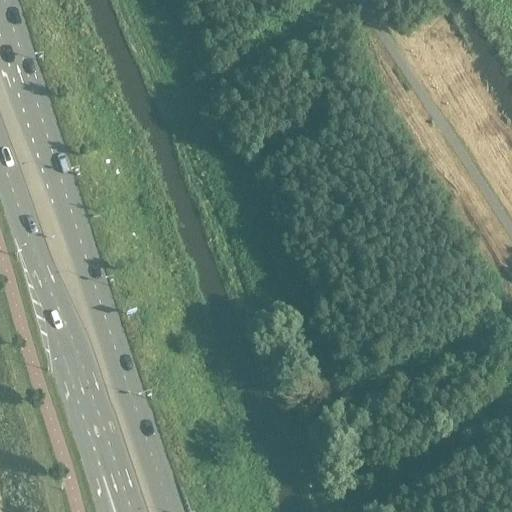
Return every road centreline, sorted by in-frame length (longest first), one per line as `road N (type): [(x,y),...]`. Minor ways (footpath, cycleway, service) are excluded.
road 1 (primary): [(169,511),(2,0)]
road 2 (primary): [(0,164),(116,471)]
